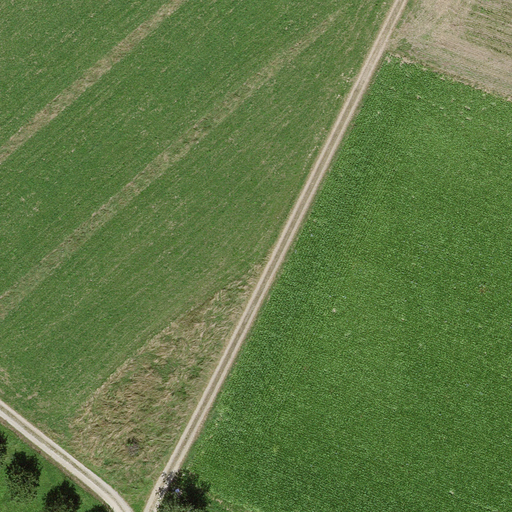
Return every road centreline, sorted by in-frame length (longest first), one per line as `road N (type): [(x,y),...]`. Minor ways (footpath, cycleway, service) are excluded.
road 1 (track): [(150,511),(400,0)]
road 2 (track): [(117,511),(0,412)]
